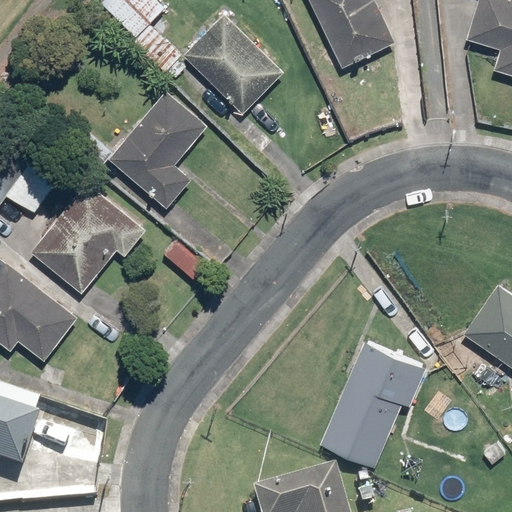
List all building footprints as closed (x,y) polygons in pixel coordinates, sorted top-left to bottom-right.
[(166,3),(162,0),(103,0),(137,33),(166,3)] [(378,0),(313,0),(344,62),(396,37),(378,0)] [(511,0),(479,0),(469,35),(501,44),(495,65),(511,69),(511,0)] [(226,9),(185,51),(244,108),(285,67),(226,9)] [(136,37),(167,67),(183,50),(152,20),(136,37)] [(167,86),(110,154),(168,202),(193,173),(177,159),(209,120),(167,86)] [(59,176),(33,157),(10,187),(36,206),(59,176)] [(86,176),(32,246),(85,286),(118,244),(126,250),(147,223),(86,176)] [(176,237),(166,249),(196,274),(206,261),(176,237)] [(80,313),(8,258),(0,267),(0,336),(12,346),(20,335),(47,355),(80,313)] [(511,287),(500,279),(466,329),(511,360),(511,287)] [(367,337),(323,439),(377,462),(404,398),(411,401),(428,363),(367,337)] [(0,401),(0,460),(21,468),(39,414),(0,401)] [(347,511),(335,465),(252,488),(258,511),(347,511)]
